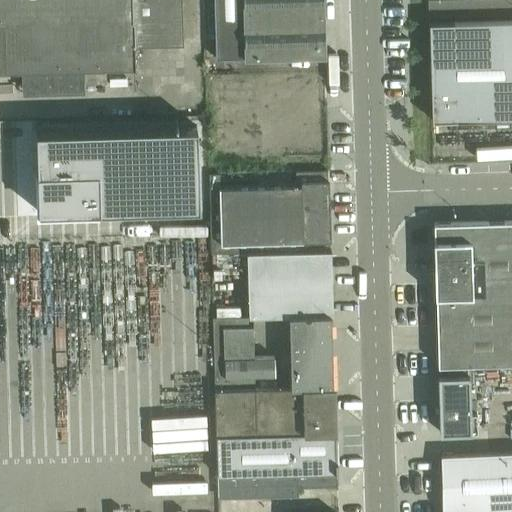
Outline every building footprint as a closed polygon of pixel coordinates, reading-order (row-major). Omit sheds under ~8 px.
[(0,0),(0,25),(37,24),(39,93),(84,92),(84,71),(136,69),(135,46),(183,44),(181,0),(0,0)] [(243,0),(245,58),(325,55),(323,0),(243,0)] [(511,18),(429,21),(432,119),(511,116),(511,18)] [(197,127),(36,131),(38,212),(199,208),(197,127)] [(293,186),(210,188),(210,213),(212,253),(248,252),(330,250),(328,170),(296,171),(297,184),(293,184),(293,186)] [(511,221),(434,223),(439,365),(440,365),(468,364),(511,363),(511,221)] [(331,250),(330,250),(248,252),(249,316),(253,316),(289,315),(331,314),(333,314),(331,250)] [(331,314),(289,315),(289,332),(290,356),(291,370),(291,387),(333,386),(333,369),(331,314)] [(213,317),(215,389),(255,388),(255,375),(275,374),(274,357),(255,357),(253,316),(249,316),(213,317)] [(468,364),(440,365),(440,375),(439,375),(441,431),(476,430),(476,413),(470,413),(468,364)] [(336,424),(335,386),(333,386),(291,387),(255,388),(215,389),(217,449),(218,475),(338,472),(337,432),(336,424)] [(511,511),(511,452),(441,455),(442,511),(511,511)]
